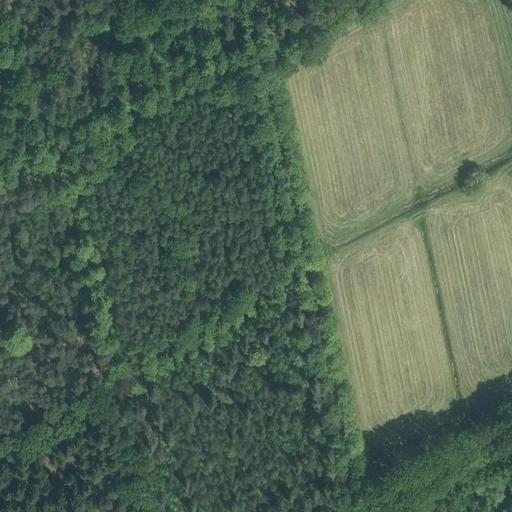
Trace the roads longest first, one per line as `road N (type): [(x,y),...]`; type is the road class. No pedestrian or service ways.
road 1 (track): [(261,34),(0,168)]
road 2 (track): [(261,34),(311,277)]
road 3 (track): [(311,277),(360,511)]
road 4 (track): [(122,374),(311,277)]
road 5 (track): [(334,511),(511,416)]
road 6 (track): [(0,439),(122,374)]
